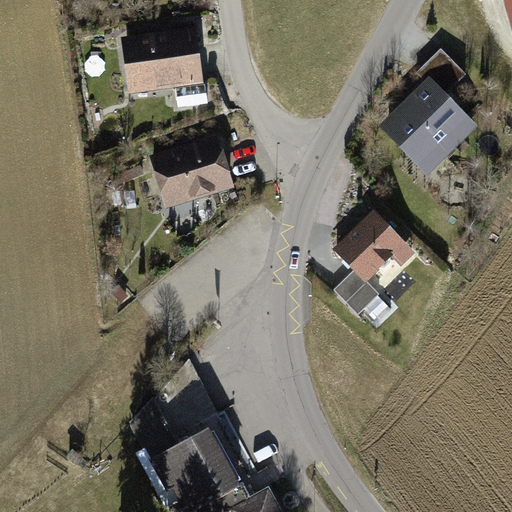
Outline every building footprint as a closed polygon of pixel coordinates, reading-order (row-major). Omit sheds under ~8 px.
[(193,35),(130,43),(136,88),(176,83),(180,108),(210,104),(207,85),(200,86),(193,35)] [(431,85),(391,125),(419,154),(416,156),(430,171),(447,155),(439,146),(466,120),(445,98),(468,75),(443,50),(419,73),(431,85)] [(156,160),(169,204),(232,185),(219,141),(156,160)] [(404,243),(376,214),(339,251),(357,269),(336,291),(360,315),(381,294),(367,280),(379,268),(387,268),(392,263),(392,256),(404,243)] [(367,310),(377,320),(390,307),(380,297),(367,310)] [(190,362),(134,426),(170,488),(176,486),(183,500),(170,507),(172,511),(282,511),(270,489),(254,498),(247,487),(239,490),(238,488),(241,486),(239,481),(237,482),(212,433),(209,428),(208,429),(204,422),(218,414),(190,362)]
